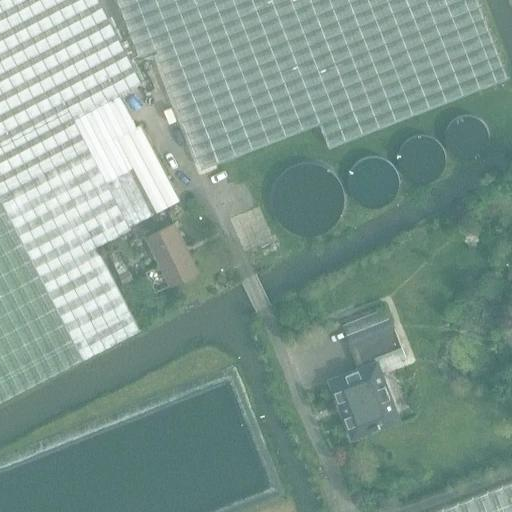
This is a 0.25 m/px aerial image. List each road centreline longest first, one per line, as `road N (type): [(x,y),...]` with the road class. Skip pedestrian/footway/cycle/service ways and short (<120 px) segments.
road 1 (unclassified): [(342,511),(215,199),(184,175),(142,100)]
road 2 (unclassified): [(397,511),(511,467)]
